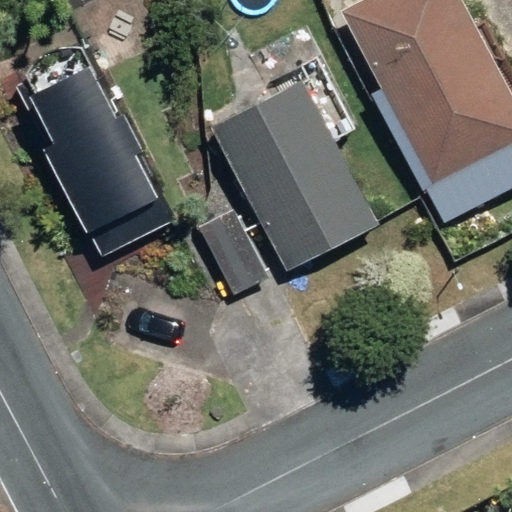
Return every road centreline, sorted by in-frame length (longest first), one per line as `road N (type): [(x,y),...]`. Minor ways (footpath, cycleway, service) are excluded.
road 1 (residential): [(215,511),(511,365)]
road 2 (secondary): [(65,511),(0,390)]
